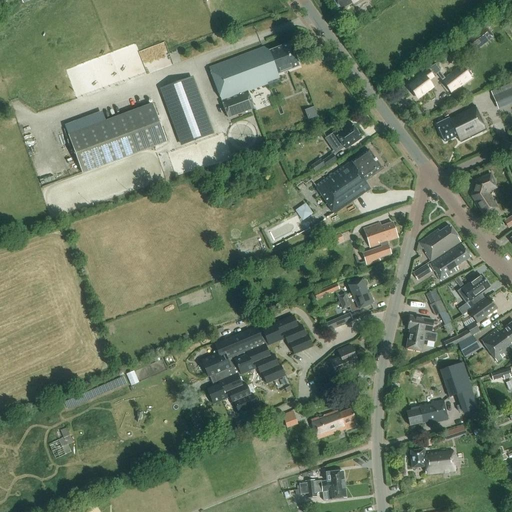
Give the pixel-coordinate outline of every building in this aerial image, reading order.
[(333,0),(340,11),(351,4),(353,8),(365,0),(333,0)] [(484,26),(460,44),(469,56),(493,38),(484,26)] [(449,27),(440,33),(444,39),(453,33),(449,27)] [(167,43),(140,48),(143,60),(169,54),(167,43)] [(254,109),(248,92),(274,82),(273,81),(279,78),(278,75),(300,67),(291,43),(269,51),(264,48),(209,68),(228,118),(254,109)] [(442,80),(441,81),(452,94),(465,84),(464,83),(471,78),(471,77),(474,74),(465,63),(444,78),(442,80)] [(418,80),(409,87),(417,98),(432,87),(430,84),(432,82),(430,80),(433,77),(437,74),(442,80),(444,78),(440,72),(440,71),(440,69),(437,65),(435,65),(428,70),(427,70),(417,78),(418,80)] [(160,90),(181,146),(214,134),(193,78),(160,90)] [(511,83),(491,92),(498,109),(511,103),(511,83)] [(167,143),(152,104),(68,135),(82,174),(167,143)] [(474,108),(437,125),(445,142),(457,136),(460,142),(485,130),(474,108)] [(345,148),(346,149),(361,139),(351,124),(337,134),(336,132),(325,139),(335,154),(345,148)] [(368,150),(315,187),(334,214),(370,190),(364,181),(381,169),(368,150)] [(332,154),(323,162),(321,159),(312,166),(317,172),(325,165),(327,167),(336,160),(332,154)] [(474,192),(473,195),(472,195),(485,215),(496,208),(487,194),(488,191),(495,187),(490,176),(477,181),(477,182),(476,185),(475,186),(474,187),(473,189),(473,191),(474,192)] [(302,220),(314,213),(306,202),(295,209),(302,220)] [(382,248),(363,255),(367,266),(380,262),(379,259),(391,255),(388,246),(387,247),(386,243),(398,239),(392,223),(380,227),(379,224),(364,229),(371,248),(381,245),(382,248)] [(438,231),(419,244),(431,262),(460,243),(449,226),(440,233),(438,231)] [(341,232),(330,237),(332,243),(344,238),(341,232)] [(430,266),(441,282),(458,270),(456,267),(471,258),(462,245),(430,266)] [(427,266),(413,276),(417,281),(431,272),(427,266)] [(478,296),(490,288),(481,276),(458,292),(471,310),(483,302),(478,296)] [(367,293),(365,288),(367,287),(368,285),(366,282),(364,281),(362,282),(362,281),(349,287),(352,294),(345,296),(345,295),(338,298),(340,303),(367,293)] [(327,294),(341,289),(339,283),(325,289),(327,294)] [(434,316),(445,312),(440,300),(436,290),(426,294),(430,305),(429,305),(434,316)] [(363,309),(372,304),(375,302),(372,295),(368,296),(367,293),(341,303),(343,310),(350,307),(353,313),(363,309)] [(483,302),(471,310),(469,312),(478,324),(497,310),(488,298),(483,302)] [(446,311),(443,313),(448,323),(451,322),(446,311)] [(351,313),(341,318),(344,325),(354,320),(351,313)] [(218,354),(201,361),(208,378),(212,376),(216,386),(207,390),(213,405),(229,398),(232,404),(234,403),(239,414),(257,406),(253,396),(251,396),(246,384),(243,386),(239,377),(257,368),(260,375),(262,374),(266,385),(285,377),(280,365),(279,366),(274,355),(270,357),(266,347),(285,339),(287,345),(289,344),(294,355),(313,347),(308,336),(306,337),(301,326),(298,327),(293,315),(274,324),(275,326),(263,331),(263,333),(260,335),(256,327),(214,346),(218,354)] [(407,330),(409,330),(431,334),(433,321),(410,317),(407,330)] [(473,322),(466,327),(468,330),(458,336),(461,342),(461,343),(472,336),(479,332),(476,326),(473,322)] [(511,322),(498,333),(496,331),(481,341),(497,362),(511,351),(511,350),(511,349),(511,347),(511,322)] [(424,341),(434,343),(436,335),(431,334),(409,330),(406,350),(422,352),(424,341)] [(458,336),(444,343),(447,349),(460,342),(461,342),(458,336)] [(461,343),(457,345),(465,358),(471,354),(469,351),(478,346),(472,336),(461,343)] [(338,352),(340,358),(330,362),(336,376),(354,369),(351,363),(357,361),(351,346),(338,352)] [(477,410),(463,364),(439,371),(448,398),(456,396),(462,415),(477,410)] [(509,368),(490,375),(493,381),(511,375),(509,368)] [(421,380),(424,371),(416,369),(414,378),(421,380)] [(131,386),(139,383),(134,372),(126,375),(131,386)] [(411,410),(411,412),(407,413),(410,427),(429,422),(430,425),(447,421),(443,403),(411,410)] [(311,423),(313,428),(317,440),(346,430),(346,431),(357,426),(351,410),(339,415),(338,411),(310,421),(311,423)] [(293,412),(283,416),(285,424),(296,420),(293,412)] [(254,416),(242,422),(246,430),(258,425),(254,416)] [(48,444),(54,458),(69,451),(66,444),(72,442),(66,428),(60,430),(63,437),(48,444)] [(457,429),(442,433),(445,440),(459,436),(457,429)] [(423,451),(410,452),(412,469),(425,467),(426,475),(456,471),(454,452),(424,455),(423,451)] [(321,488),(344,485),(343,472),(326,474),(327,482),(321,482),(321,488)] [(321,488),(316,489),(307,490),(308,498),(316,497),(316,493),(322,493),(323,501),(346,499),(344,485),(321,488)]
